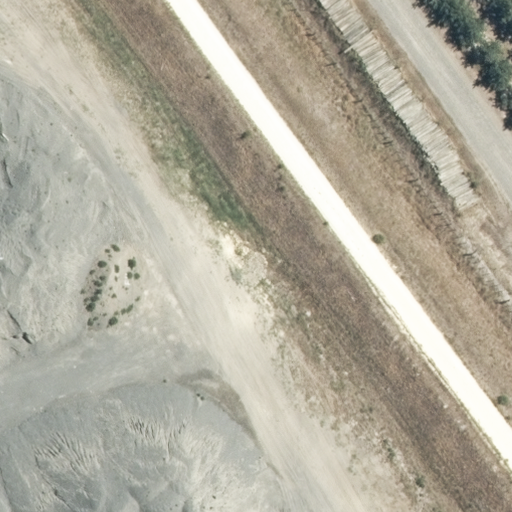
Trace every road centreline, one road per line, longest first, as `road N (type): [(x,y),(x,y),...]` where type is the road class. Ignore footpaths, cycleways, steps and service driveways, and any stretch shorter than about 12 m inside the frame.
road 1 (track): [(257,511),(119,218),(0,131)]
road 2 (track): [(254,511),(0,317)]
